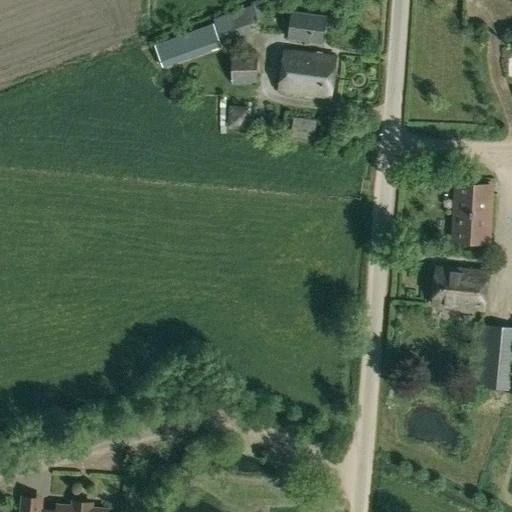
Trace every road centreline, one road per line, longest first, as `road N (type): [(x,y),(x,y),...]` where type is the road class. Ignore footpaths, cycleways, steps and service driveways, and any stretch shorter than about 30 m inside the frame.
road 1 (unclassified): [(356,511),(397,0)]
road 2 (unknown): [(360,472),(231,418),(188,415),(0,473)]
road 3 (track): [(388,139),(511,143)]
